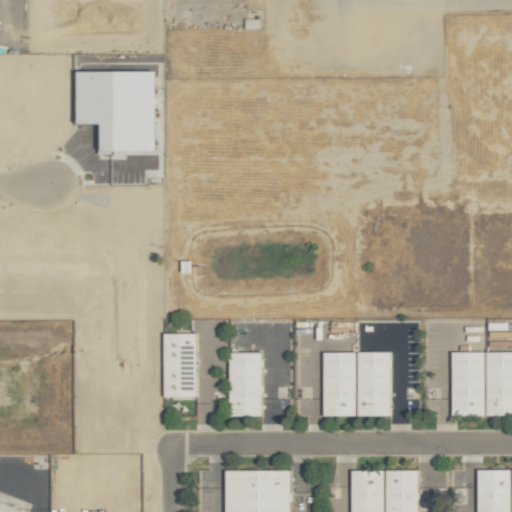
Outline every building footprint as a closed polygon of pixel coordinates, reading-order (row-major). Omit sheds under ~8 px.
[(198,397),(198,332),(165,332),(165,397),(198,397)] [(511,415),(511,350),(452,352),(453,416),(511,415)] [(392,416),(392,351),(325,351),(325,416),(392,416)] [(231,416),(264,416),(263,352),(231,352),(231,416)] [(420,511),(420,469),(353,470),(353,511),(420,511)] [(292,511),(292,470),(227,470),(227,511),(292,511)] [(24,511),(25,508),(0,499),(0,511),(24,511)]
